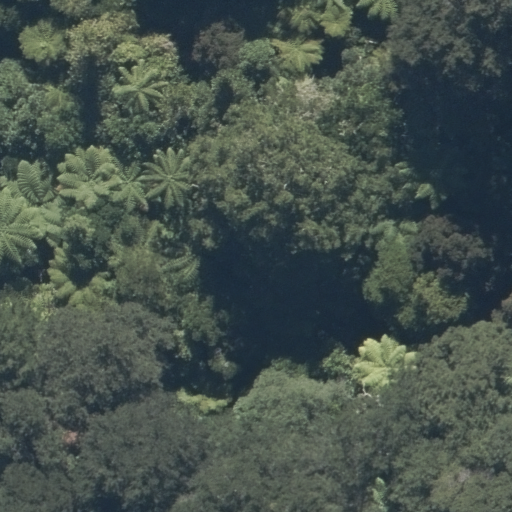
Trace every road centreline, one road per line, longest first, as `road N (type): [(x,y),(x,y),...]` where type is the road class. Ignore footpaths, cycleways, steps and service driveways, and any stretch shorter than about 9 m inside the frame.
road 1 (track): [(487,337),(389,449),(122,357),(0,412)]
road 2 (track): [(169,0),(511,356)]
